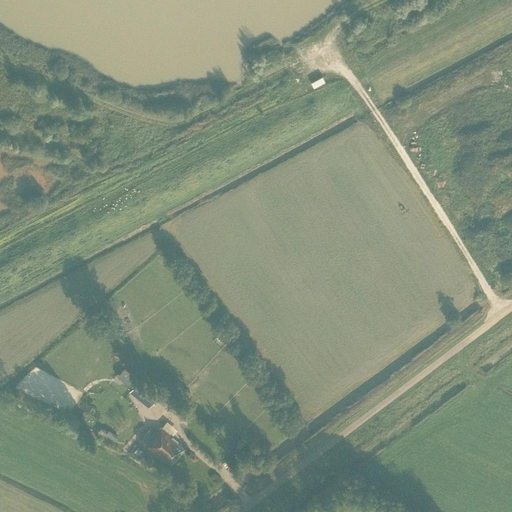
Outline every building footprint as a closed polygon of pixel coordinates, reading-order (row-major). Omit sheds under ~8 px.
[(129,393),(148,409),(157,397),(150,391),(152,389),(142,380),(140,383),(138,381),(129,393)] [(195,410),(172,394),(166,403),(189,418),(195,410)] [(101,427),(98,432),(104,435),(106,431),(101,427)] [(161,427),(156,433),(149,427),(139,440),(146,446),(162,459),(163,458),(170,464),(184,448),(176,442),(177,441),(161,427)] [(115,441),(118,436),(108,430),(105,434),(115,441)]
